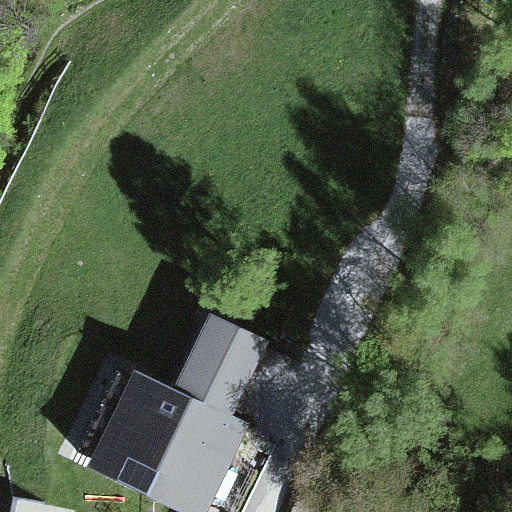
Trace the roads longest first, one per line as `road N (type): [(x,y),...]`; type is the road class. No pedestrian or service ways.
road 1 (track): [(224,0),(116,109),(68,177),(0,329)]
road 2 (track): [(347,278),(399,201),(414,160),(429,0)]
road 3 (residential): [(260,511),(347,278)]
